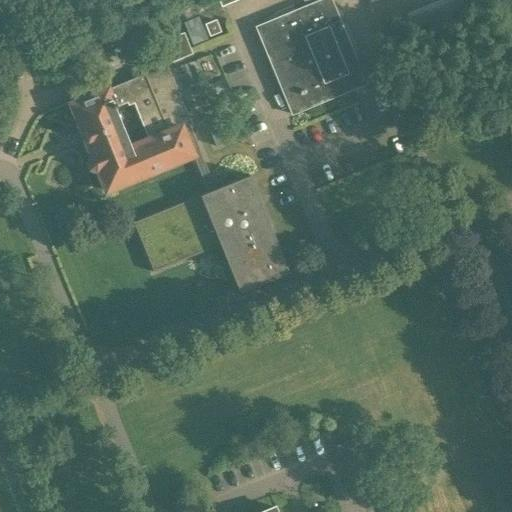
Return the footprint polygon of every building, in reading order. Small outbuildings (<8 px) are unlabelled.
[(347,40),(330,0),(320,0),(255,27),(273,71),(347,40)] [(215,20),(205,24),(210,35),(219,31),(215,20)] [(161,41),(170,63),(191,54),(183,33),(161,41)] [(347,40),(273,71),(292,114),(365,84),(347,40)] [(188,124),(189,124),(165,63),(142,73),(143,74),(66,105),(68,109),(67,112),(71,120),(73,122),(87,156),(84,163),(87,171),(95,174),(102,192),(192,156),(206,192),(133,222),(153,272),(220,245),(239,292),(288,272),(249,175),(214,189),(188,124)] [(220,118),(207,123),(216,145),(228,140),(220,118)] [(355,438),(335,446),(336,450),(356,498),(368,493),(376,490),(355,438)]
